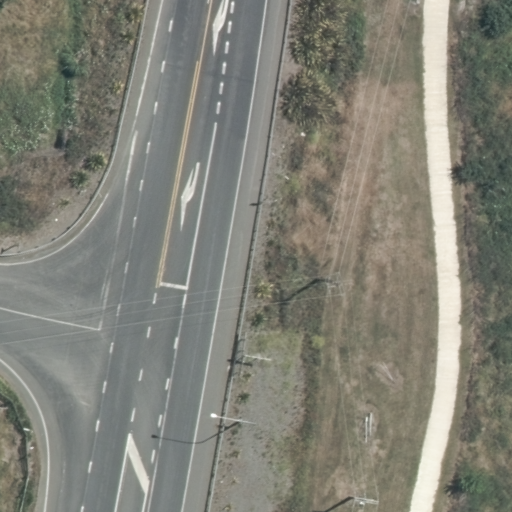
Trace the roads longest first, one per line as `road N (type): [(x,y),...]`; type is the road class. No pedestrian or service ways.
road 1 (trunk): [(149,340),(212,0)]
road 2 (trunk): [(105,511),(149,340)]
road 3 (trunk): [(149,340),(143,511)]
road 4 (unclassified): [(0,308),(149,340)]
